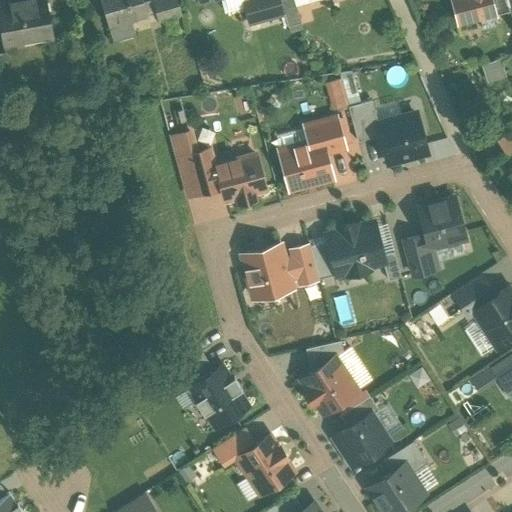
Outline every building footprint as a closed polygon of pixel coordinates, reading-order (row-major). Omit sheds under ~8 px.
[(140,0),(95,0),(111,51),(137,43),(132,26),(147,21),(140,0)] [(172,0),(145,0),(153,29),(178,22),(172,0)] [(277,0),(255,0),(234,6),(244,42),(286,30),(277,0)] [(286,0),(292,16),(341,0),(286,0)] [(494,0),(440,0),(448,33),(499,21),(494,0)] [(42,4),(0,12),(0,54),(50,44),(42,4)] [(497,57),(478,64),(485,83),(504,76),(497,57)] [(337,74),(347,101),(358,97),(348,70),(337,74)] [(330,108),(344,105),(339,78),(325,81),(330,108)] [(371,100),(348,106),(357,141),(380,134),(377,123),(378,123),(371,100)] [(378,123),(377,123),(380,134),(387,162),(426,151),(415,113),(378,123)] [(336,117),(304,126),(308,142),(321,139),(324,150),(343,145),(336,117)] [(511,126),(492,138),(502,155),(511,149),(511,126)] [(308,142),(279,150),(289,188),(331,176),(324,150),(321,139),(308,142)] [(212,165),(208,149),(175,158),(180,178),(194,175),(198,192),(221,185),(215,164),(212,165)] [(255,153),(215,164),(221,185),(225,199),(236,196),(237,202),(255,197),(253,191),(264,188),(255,153)] [(453,197),(418,206),(425,235),(428,247),(431,246),(464,237),(453,197)] [(346,225),(358,271),(368,268),(367,265),(382,261),(384,261),(382,254),(373,221),(357,225),(356,223),(346,225)] [(358,271),(346,225),(344,226),(345,229),(325,234),(327,241),(335,274),(346,271),(347,274),(358,271)] [(425,235),(420,237),(419,235),(403,239),(412,274),(437,267),(431,246),(428,247),(425,235)] [(327,241),(309,245),(318,278),(335,274),(327,241)] [(247,299),(294,286),(282,242),(235,254),(247,299)] [(394,251),(382,254),(384,261),(382,261),(387,279),(400,276),(394,251)] [(494,295),(480,274),(452,291),(468,315),(474,311),(472,309),(494,295)] [(494,295),(472,309),(474,311),(496,347),(511,336),(511,293),(507,286),(494,295)] [(202,351),(171,371),(183,390),(189,386),(189,385),(194,381),(213,369),(202,351)] [(511,355),(493,368),(511,397),(511,396),(511,355)] [(331,359),(301,379),(321,410),(352,390),(331,359)] [(229,378),(220,364),(213,369),(194,381),(189,385),(189,386),(197,398),(194,400),(203,414),(205,413),(213,426),(246,405),(237,391),(241,388),(233,375),(229,378)] [(369,395),(339,414),(347,427),(369,412),(370,413),(378,408),(369,395)] [(347,427),(333,436),(352,463),(360,458),(366,454),(367,455),(379,447),(379,446),(387,440),(370,413),(369,412),(347,427)] [(239,429),(213,446),(224,464),(236,456),(235,455),(253,443),(244,429),(243,427),(239,429)] [(253,443),(235,455),(236,456),(258,491),(259,492),(261,492),(260,491),(292,471),(293,470),(292,469),(285,458),(286,457),(278,445),(277,446),(269,435),(270,435),(269,433),(267,434),(253,443)] [(400,467),(368,487),(383,511),(395,511),(419,498),(400,467)] [(156,511),(143,491),(114,510),(115,511),(156,511)] [(8,492),(0,496),(0,511),(22,511),(17,503),(16,504),(8,492)] [(292,492),(262,511),(294,511),(302,507),(292,492)] [(302,507),(294,511),(322,511),(321,510),(319,511),(312,500),(302,507)]
